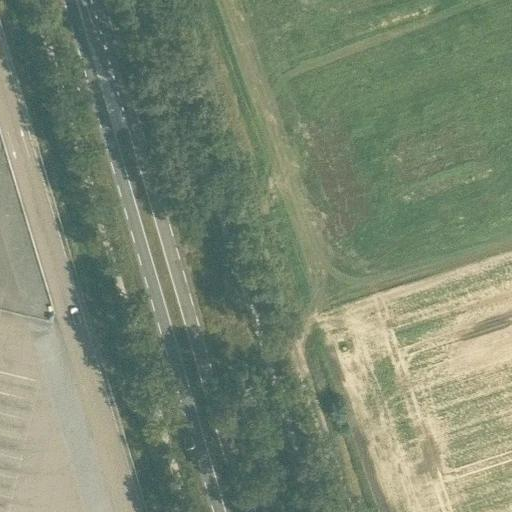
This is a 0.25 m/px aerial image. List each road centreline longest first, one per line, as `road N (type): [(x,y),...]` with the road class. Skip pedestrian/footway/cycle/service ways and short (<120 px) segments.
road 1 (primary): [(252,511),(135,141),(77,0)]
road 2 (primary): [(73,0),(108,148),(216,511)]
road 3 (track): [(284,319),(347,511)]
